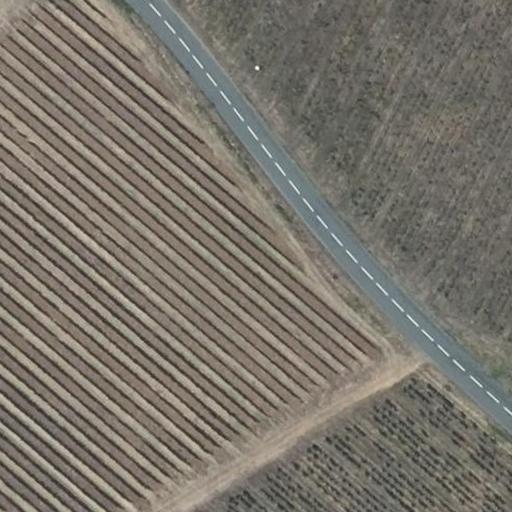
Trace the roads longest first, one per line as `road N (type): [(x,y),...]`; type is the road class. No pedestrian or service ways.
road 1 (tertiary): [(147,0),(338,240),(511,415)]
road 2 (track): [(156,511),(440,348)]
